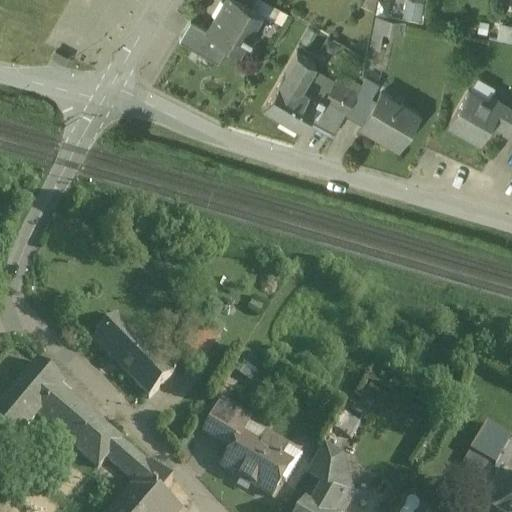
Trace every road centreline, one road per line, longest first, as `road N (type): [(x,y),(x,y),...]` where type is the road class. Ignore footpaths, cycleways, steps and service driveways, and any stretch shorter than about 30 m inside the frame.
road 1 (unclassified): [(511,228),(217,138),(110,94)]
road 2 (residential): [(205,511),(14,300)]
road 3 (residential): [(110,94),(65,164),(22,259),(14,300)]
